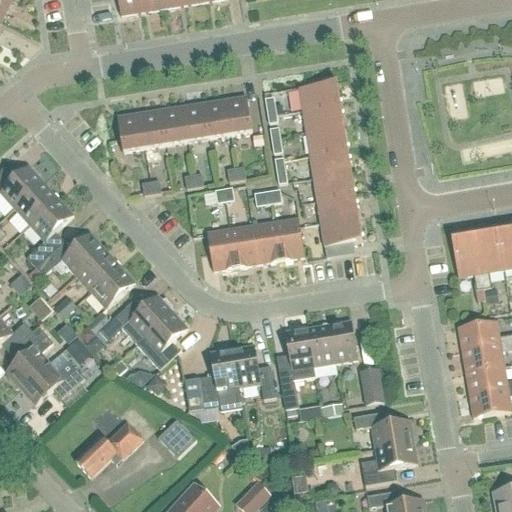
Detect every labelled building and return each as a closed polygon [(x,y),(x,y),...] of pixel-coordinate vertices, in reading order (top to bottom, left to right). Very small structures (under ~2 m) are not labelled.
[(0,0),(0,24),(0,25),(10,5),(0,0)] [(140,0),(117,0),(121,21),(143,18),(140,0)] [(162,0),(140,0),(143,18),(164,14),(162,0)] [(183,0),(162,0),(164,14),(186,10),(183,0)] [(205,0),(183,0),(186,10),(207,7),(205,0)] [(299,93),(303,116),(341,110),(338,87),(299,93)] [(289,118),(298,117),(296,92),(288,92),(289,118)] [(247,102),(225,105),(231,141),(253,137),(247,102)] [(265,103),(267,116),(277,115),(274,102),(265,103)] [(225,105),(204,109),(209,144),(231,141),(225,105)] [(204,109),(182,112),(188,148),(209,144),(204,109)] [(303,116),(307,139),(345,133),(341,110),(303,116)] [(182,112),(161,116),(167,151),(188,148),(182,112)] [(277,115),(267,116),(269,129),(279,127),(277,115)] [(161,116),(140,119),(146,154),(167,151),(161,116)] [(118,123),(123,158),(146,154),(140,119),(118,123)] [(270,133),(272,146),(281,144),(279,132),(270,133)] [(307,139),(310,161),(349,155),(345,133),(307,139)] [(263,139),(252,140),(254,152),(265,151),(263,139)] [(281,144),(272,146),(274,159),(283,157),(281,144)] [(297,156),(299,179),(311,178),(309,155),(297,156)] [(310,161),(314,184),(352,178),(349,155),(310,161)] [(267,177),(266,163),(250,163),(250,177),(267,177)] [(275,164),(277,177),(285,175),(284,163),(275,164)] [(224,168),(206,171),(208,184),(225,182),(224,168)] [(0,197),(0,198),(15,214),(44,188),(29,171),(6,192),(0,186),(0,197)] [(244,172),(236,174),(238,186),(246,185),(244,172)] [(227,175),(229,188),(238,186),(236,174),(227,175)] [(166,191),(182,188),(179,175),(163,178),(166,191)] [(285,175),(277,177),(279,189),(287,188),(285,175)] [(314,184),(317,206),(356,200),(352,178),(314,184)] [(202,179),(193,180),(195,193),(204,192),(202,179)] [(185,182),(187,194),(195,193),(193,180),(185,182)] [(159,186),(151,187),(153,200),(161,198),(159,186)] [(151,187),(142,188),(144,201),(153,200),(151,187)] [(15,214),(30,230),(59,204),(44,188),(15,214)] [(233,193),(224,194),(226,208),(235,207),(233,193)] [(226,208),(224,194),(215,196),(217,210),(226,208)] [(280,195),(268,197),(270,210),(282,208),(280,195)] [(270,210),(268,197),(255,199),(257,212),(270,210)] [(317,206),(321,229),(359,223),(356,200),(317,206)] [(36,273),(59,251),(51,242),(74,221),(59,204),(30,230),(45,247),(27,263),(36,273)] [(359,223),(321,229),(327,264),(355,259),(353,248),(363,246),(359,223)] [(299,224),(276,228),(282,266),(305,262),(299,224)] [(276,228),(253,231),(259,270),(282,266),(276,228)] [(253,231),(231,235),(237,273),(259,270),(253,231)] [(511,234),(498,237),(504,275),(511,273),(511,234)] [(214,277),(237,273),(231,235),(207,239),(214,277)] [(498,237),(475,241),(484,294),(492,293),(489,278),(504,275),(498,237)] [(90,239),(67,260),(59,251),(36,273),(44,282),(54,272),(61,279),(68,273),(77,282),(105,255),(90,239)] [(475,241),(452,245),(458,283),(474,280),(476,296),(484,294),(475,241)] [(77,282),(92,298),(120,272),(105,255),(77,282)] [(107,315),(136,288),(120,272),(92,298),(107,315)] [(144,343),(144,344),(173,317),(158,301),(129,327),(126,330),(118,321),(111,327),(100,337),(108,346),(122,333),(137,350),(144,343)] [(67,302),(53,315),(63,325),(76,312),(67,302)] [(96,341),(100,337),(111,327),(102,317),(86,331),(96,341)] [(188,334),(173,317),(144,344),(144,343),(137,350),(160,376),(181,357),(173,348),(188,334)] [(13,339),(0,324),(0,350),(7,344),(15,353),(21,348),(33,337),(25,328),(13,339)] [(459,333),(462,356),(511,347),(511,339),(499,342),(497,326),(459,333)] [(352,327),(329,330),(336,369),(358,365),(352,327)] [(329,330),(308,334),(314,372),(336,369),(329,330)] [(47,341),(39,332),(33,337),(21,348),(29,357),(6,377),(21,394),(50,368),(35,351),(47,341)] [(308,334),(285,338),(293,382),(294,386),(316,383),(314,372),(308,334)] [(65,354),(80,370),(92,360),(78,344),(65,354)] [(511,347),(462,356),(466,378),(504,372),(502,357),(511,355),(511,347)] [(259,374),(255,351),(233,355),(239,393),(261,389),(264,405),(276,403),(271,372),(259,374)] [(184,386),(190,418),(220,413),(221,419),(243,415),(239,393),(233,355),(210,358),(214,381),(184,386)] [(53,396),(61,405),(85,383),(70,367),(62,358),(50,368),(21,394),(36,411),(53,396)] [(112,373),(119,381),(128,373),(121,366),(112,373)] [(466,378),(470,401),(511,393),(511,385),(507,387),(504,372),(466,378)] [(379,374),(361,377),(367,411),(384,408),(379,374)] [(281,384),(286,415),(299,413),(294,386),(293,382),(281,384)] [(511,401),(511,393),(470,401),(474,424),(511,418),(509,402),(511,401)] [(361,401),(344,402),(345,413),(361,413),(361,401)] [(323,423),(335,421),(344,419),(344,415),(343,408),(322,411),(323,423)] [(354,423),(356,435),(372,432),(375,454),(414,448),(410,425),(387,429),(385,417),(354,423)] [(178,464),(191,451),(197,446),(177,425),(158,443),(161,447),(161,446),(178,464)] [(123,465),(144,445),(128,428),(107,448),(101,442),(75,466),(91,483),(117,459),(123,465)] [(418,470),(414,448),(375,454),(377,465),(361,468),(365,491),(397,486),(395,474),(418,470)] [(252,456),(255,471),(273,468),(271,452),(252,456)] [(258,487),(235,510),(237,511),(261,511),(272,501),(258,487)] [(215,511),(217,511),(196,492),(177,511),(215,511)] [(511,511),(511,495),(494,499),(496,511),(511,511)] [(379,511),(385,511),(424,511),(423,504),(401,508),(399,496),(367,501),(368,511),(379,511)] [(273,502),(263,511),(281,511),(283,511),(273,502)]
